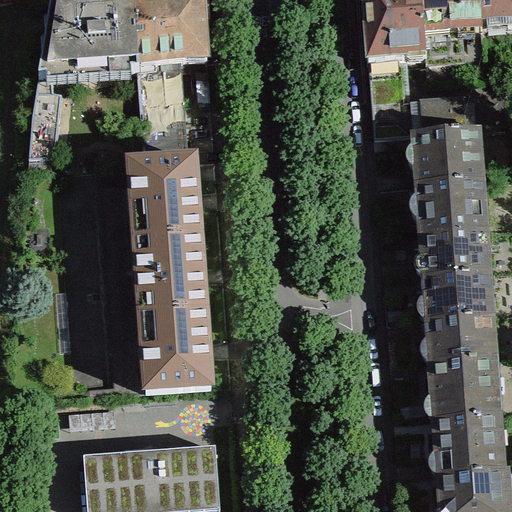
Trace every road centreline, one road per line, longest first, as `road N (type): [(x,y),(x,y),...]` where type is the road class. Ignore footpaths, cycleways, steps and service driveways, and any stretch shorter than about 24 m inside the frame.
road 1 (residential): [(257,0),(277,277),(287,308),(360,316)]
road 2 (residential): [(360,316),(340,0)]
road 3 (residential): [(360,316),(370,511)]
